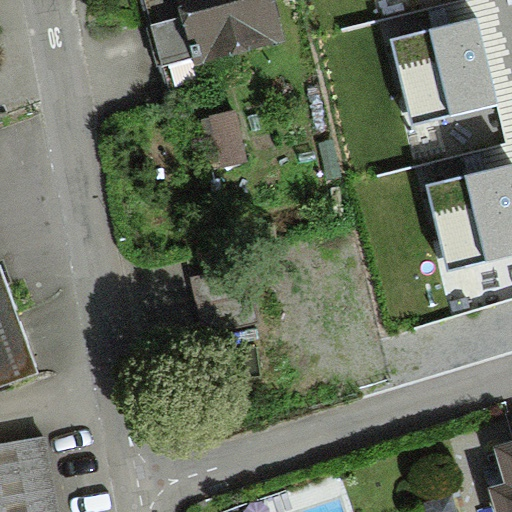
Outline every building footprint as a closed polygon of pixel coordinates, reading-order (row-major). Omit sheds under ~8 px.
[(286,44),(272,0),(140,0),(163,75),(195,65),(197,72),(286,44)] [(444,27),(393,39),(415,126),(501,104),(479,18),(444,27)] [(238,116),(204,125),(215,171),(250,162),(238,116)] [(511,163),(476,172),(427,185),(449,273),(511,256),(511,163)] [(0,386),(39,372),(0,266),(0,386)] [(0,511),(62,511),(49,433),(0,440),(0,511)] [(493,490),(499,511),(511,511),(511,445),(498,450),(509,486),(493,490)]
